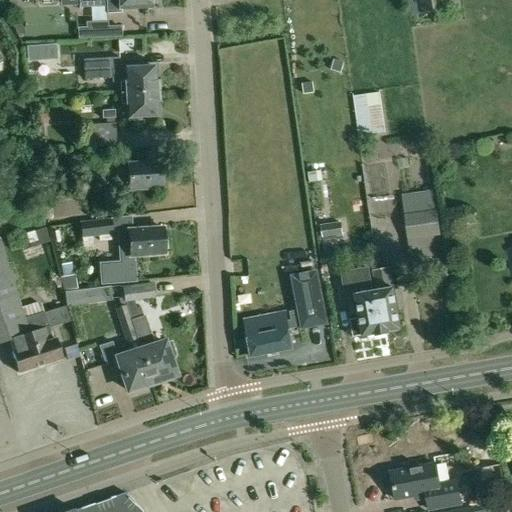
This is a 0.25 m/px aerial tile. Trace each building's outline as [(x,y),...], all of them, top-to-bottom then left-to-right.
[(150,0),(61,0),(62,6),(79,5),(80,8),(105,7),(106,14),(122,13),(121,7),(151,5),(150,0)] [(408,0),(411,16),(425,14),(426,23),(445,21),(444,11),(460,8),(458,0),(408,0)] [(7,16),(17,34),(23,34),(22,15),(7,16)] [(108,28),(108,38),(120,37),(120,27),(108,28)] [(27,46),(28,58),(41,58),(41,46),(27,46)] [(119,58),(83,60),(84,80),(113,78),(113,83),(124,82),(124,94),(156,92),(155,68),(120,70),(119,58)] [(332,72),(342,72),(342,62),(332,62),(332,72)] [(300,89),(308,96),(315,89),(308,81),(300,89)] [(124,94),(126,118),(158,116),(156,92),(124,94)] [(379,92),(354,97),(360,136),(385,132),(379,92)] [(91,127),(93,143),(116,143),(115,111),(101,111),(102,119),(103,119),(103,126),(91,127)] [(39,125),(48,124),(47,116),(39,116),(39,125)] [(81,177),(82,188),(94,188),(94,184),(107,183),(104,155),(83,156),(84,177),(81,177)] [(117,169),(119,189),(130,188),(130,191),(163,189),(161,163),(129,165),(129,169),(117,169)] [(36,170),(37,185),(49,184),(48,170),(36,170)] [(318,172),(308,173),(310,183),(320,182),(318,172)] [(402,196),(410,262),(444,256),(434,191),(402,196)] [(112,233),(111,218),(80,221),(82,236),(112,233)] [(320,226),(322,240),(326,262),(330,261),(339,260),(337,238),(343,237),(341,223),(320,226)] [(45,228),(20,236),(25,251),(50,243),(45,228)] [(117,232),(119,259),(166,255),(164,228),(117,232)] [(0,343),(12,340),(15,351),(32,346),(29,335),(21,309),(0,243),(0,343)] [(332,272),(330,261),(326,262),(321,262),(323,274),(332,272)] [(360,318),(351,320),(354,337),(363,336),(363,338),(375,336),(376,337),(382,336),(377,306),(380,305),(378,292),(377,292),(373,293),(368,269),(341,273),(345,292),(359,289),(360,295),(359,295),(360,295),(356,296),(360,318)] [(376,272),(373,272),(377,292),(378,292),(380,305),(377,306),(382,336),(390,334),(390,333),(401,331),(394,289),(390,269),(376,272)] [(293,350),(289,330),(294,329),(294,328),(302,327),(303,329),(305,328),(307,328),(309,328),(309,326),(320,324),(321,325),(327,324),(317,273),(293,277),(299,311),(290,313),(291,321),(287,322),(285,314),(244,322),(252,359),(293,350)] [(63,292),(64,292),(77,290),(75,275),(59,277),(63,292)] [(134,300),(154,298),(153,285),(123,289),(125,302),(128,312),(136,309),(134,300)] [(37,303),(21,309),(29,335),(31,334),(35,345),(35,346),(37,345),(44,366),(62,360),(56,339),(52,340),(41,305),(37,303)] [(112,342),(98,346),(105,365),(117,361),(127,392),(150,384),(130,322),(126,306),(116,309),(127,343),(128,343),(132,353),(118,358),(112,342)] [(152,320),(165,318),(163,308),(148,310),(152,331),(154,331),(152,320)] [(149,348),(140,319),(130,322),(150,384),(175,376),(170,359),(176,357),(171,342),(165,344),(164,343),(149,348)] [(32,346),(15,351),(11,352),(18,374),(44,366),(37,345),(35,346),(35,345),(32,346)] [(68,357),(78,354),(75,346),(66,349),(68,357)] [(454,482),(437,486),(433,465),(388,475),(393,501),(423,495),(426,510),(459,504),(454,482)] [(126,495),(77,511),(141,511),(141,509),(126,495)] [(502,511),(507,511),(505,501),(451,511),(502,511)]
